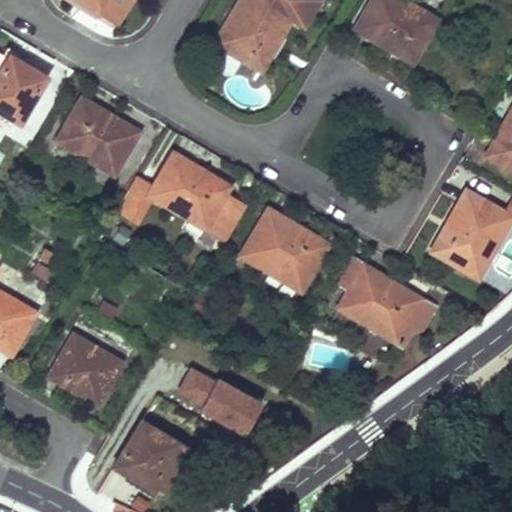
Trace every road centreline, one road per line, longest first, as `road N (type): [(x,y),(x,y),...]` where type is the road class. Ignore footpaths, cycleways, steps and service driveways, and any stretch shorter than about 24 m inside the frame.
road 1 (residential): [(271,148),(390,223),(447,120),(331,53)]
road 2 (tertiary): [(511,328),(265,511)]
road 3 (residential): [(42,498),(75,436),(0,393)]
road 4 (residential): [(140,74),(271,148)]
road 5 (residential): [(140,74),(12,0)]
